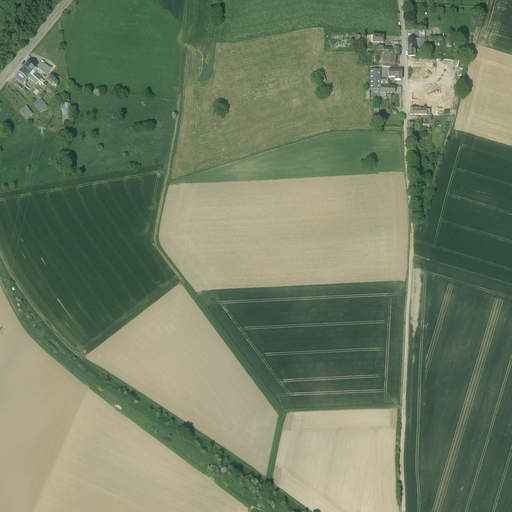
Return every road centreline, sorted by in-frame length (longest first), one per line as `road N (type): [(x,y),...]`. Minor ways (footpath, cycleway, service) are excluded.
road 1 (track): [(252,511),(268,476),(279,408),(155,234),(178,116),(186,0)]
road 2 (track): [(314,511),(69,342),(0,250)]
road 3 (track): [(402,511),(411,236),(405,131)]
road 4 (track): [(0,277),(26,327),(71,370),(263,511)]
road 5 (unclassified): [(400,0),(405,131)]
road 6 (track): [(403,407),(280,413)]
